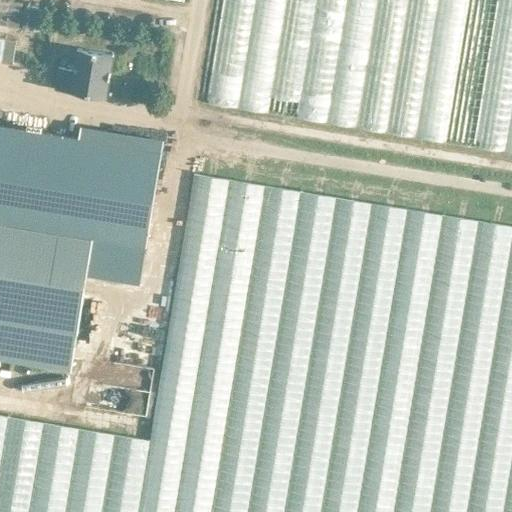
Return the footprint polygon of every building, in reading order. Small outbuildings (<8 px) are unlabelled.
[(22,0),(0,0),(0,51),(26,56),(35,2),(22,0)] [(56,89),(106,97),(114,54),(77,48),(73,70),(59,68),(56,89)] [(147,244),(159,169),(162,153),(159,152),(79,139),(79,137),(0,124),(0,317),(76,330),(91,235),(147,244)] [(511,225),(209,177),(167,440),(0,413),(0,511),(8,511),(14,502),(19,511),(206,511),(273,385),(279,395),(284,361),(379,307),(442,339),(440,352),(443,347),(486,369),(486,370),(511,373),(511,225)] [(166,392),(166,371),(129,370),(128,391),(166,392)]
